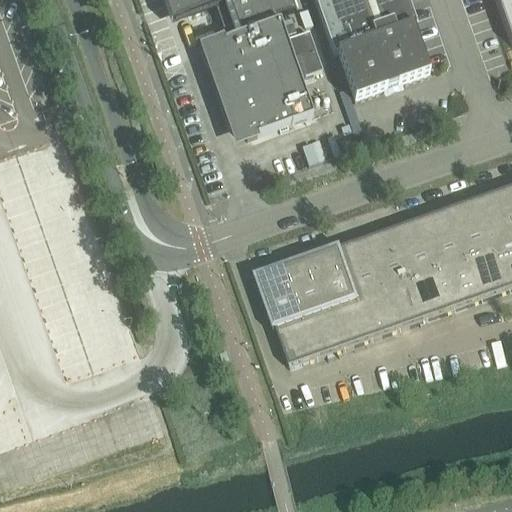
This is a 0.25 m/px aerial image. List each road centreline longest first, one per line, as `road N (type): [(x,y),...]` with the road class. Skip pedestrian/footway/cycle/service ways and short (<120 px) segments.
road 1 (unclassified): [(142,229),(162,244),(189,247),(511,132)]
road 2 (unclassified): [(50,0),(117,200),(142,229)]
road 3 (unclassified): [(142,229),(140,195),(71,0)]
